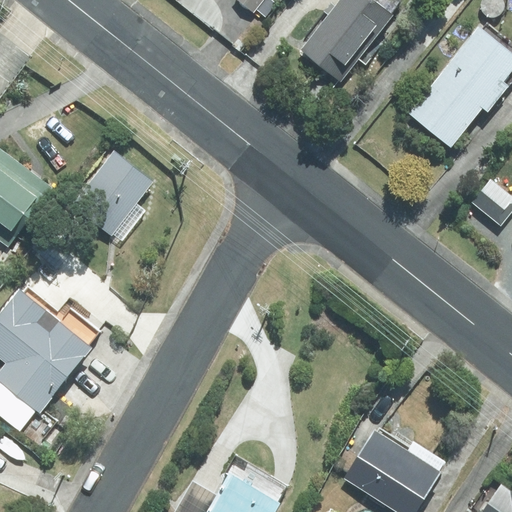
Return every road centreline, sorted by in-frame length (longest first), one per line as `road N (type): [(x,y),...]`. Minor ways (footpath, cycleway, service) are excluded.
road 1 (residential): [(97,511),(293,166)]
road 2 (residential): [(293,166),(511,344)]
road 3 (residential): [(86,0),(293,166)]
